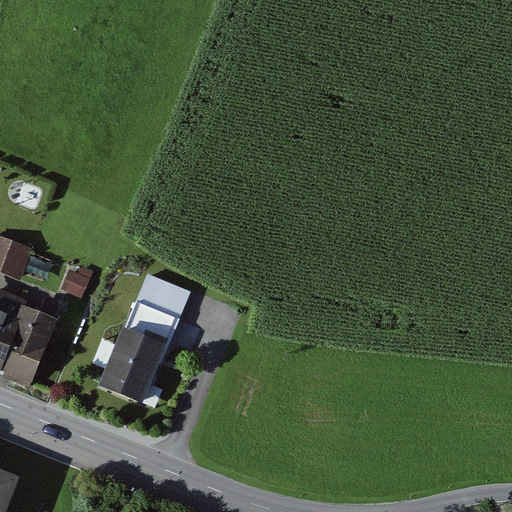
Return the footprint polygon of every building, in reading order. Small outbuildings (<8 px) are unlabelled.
[(31,247),(0,236),(0,271),(20,278),(31,247)] [(62,287),(83,296),(94,271),(83,266),(80,273),(70,269),(62,287)] [(57,322),(23,309),(26,302),(0,292),(0,374),(32,387),(57,322)] [(177,344),(136,327),(112,386),(152,403),(177,344)] [(13,511),(26,481),(0,470),(0,511),(13,511)]
